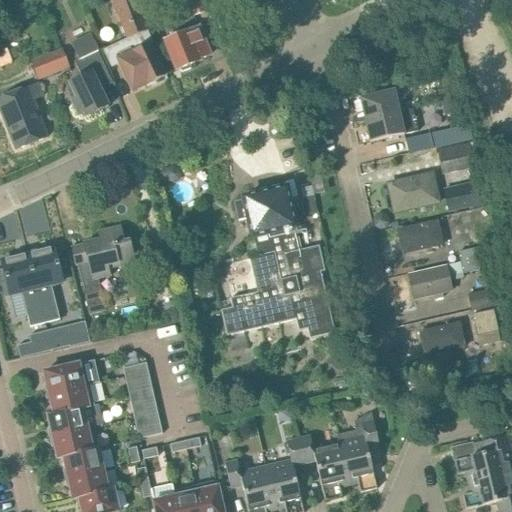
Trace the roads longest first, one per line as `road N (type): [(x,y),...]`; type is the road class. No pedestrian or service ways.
road 1 (residential): [(0,202),(311,50)]
road 2 (residential): [(393,381),(311,50)]
road 3 (unclassified): [(0,371),(166,332),(187,427)]
road 4 (residential): [(511,148),(461,0)]
road 5 (residential): [(0,390),(29,511)]
